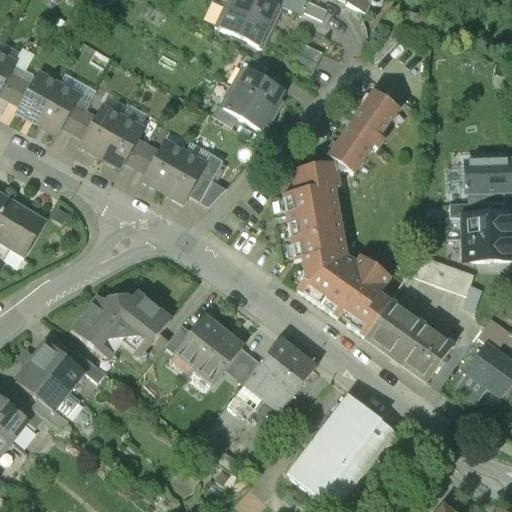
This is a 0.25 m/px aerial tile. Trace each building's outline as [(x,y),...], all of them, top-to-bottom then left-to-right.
[(253,0),(228,0),(223,11),(271,34),(281,13),(258,2),(253,0)] [(258,0),(258,2),(281,13),(297,20),(299,16),(304,5),(293,0),(258,0)] [(325,0),(331,3),(332,0),(350,0),(346,10),(364,18),(372,0),(325,0)] [(304,5),(299,16),(321,26),(326,15),(304,5)] [(223,11),(213,32),(261,54),(271,34),(223,11)] [(384,39),(364,61),(373,69),(405,35),(398,28),(389,37),(382,31),(379,34),(384,39)] [(296,46),(286,67),(311,79),(322,58),(296,46)] [(15,69),(0,61),(0,96),(13,73),(15,69)] [(239,71),(241,72),(260,83),(266,72),(245,61),(239,71)] [(229,92),(275,118),(282,106),(279,104),(283,96),(260,83),(241,72),(229,92)] [(24,79),(13,73),(0,96),(0,103),(8,108),(20,85),(24,79)] [(37,79),(30,91),(18,114),(15,118),(36,130),(58,91),(37,79)] [(20,85),(8,108),(7,108),(18,114),(30,91),(20,85)] [(58,91),(36,130),(57,142),(61,134),(77,105),(79,102),(58,91)] [(229,92),(217,112),(237,123),(260,136),(265,129),(268,131),(275,118),(229,92)] [(304,282),(295,295),(365,344),(390,308),(378,299),(389,283),(359,262),(354,269),(345,262),(333,194),(338,193),(336,178),(347,176),(352,180),(371,152),(376,156),(383,145),(378,142),(397,114),(392,110),(390,98),(378,100),(373,96),(327,162),(332,165),(332,169),(290,177),(294,199),(281,201),(293,267),(300,265),(304,282)] [(88,110),(77,105),(61,134),(71,140),(84,117),(88,110)] [(237,123),(217,112),(216,111),(210,122),(231,134),(237,123)] [(100,112),(94,123),(82,145),(78,151),(99,162),(121,124),(100,112)] [(94,123),(84,117),(71,140),(82,145),(94,123)] [(121,124),(99,162),(120,175),(124,168),(136,146),(142,136),(121,124)] [(136,146),(124,168),(134,174),(147,152),(136,146)] [(163,147),(157,157),(144,180),(141,186),(162,198),(184,159),(163,147)] [(147,152),(134,174),(134,175),(144,180),(157,157),(147,152)] [(203,170),(184,159),(162,198),(183,210),(186,203),(205,171),(203,170)] [(206,215),(224,196),(210,188),(221,168),(209,160),(203,170),(205,171),(186,203),(206,215)] [(468,167),(464,167),(465,191),(464,191),(464,194),(465,194),(465,196),(467,196),(503,195),(510,195),(510,166),(506,166),(506,164),(468,165),(468,167)] [(503,195),(467,196),(467,208),(483,208),(503,207),(503,195)] [(0,251),(23,265),(46,227),(0,199),(0,251)] [(483,208),(467,208),(448,209),(449,222),(461,222),(461,220),(483,220),(483,208)] [(511,241),(511,237),(511,219),(483,220),(461,220),(461,222),(461,243),(511,241)] [(511,264),(511,241),(461,243),(462,262),(472,266),(511,264)] [(417,259),(409,280),(466,301),(473,279),(417,259)] [(97,304),(70,338),(108,367),(122,350),(140,363),(169,326),(135,300),(130,306),(126,303),(106,306),(104,309),(97,304)] [(390,308),(365,344),(426,387),(451,351),(390,308)] [(193,375),(222,337),(203,322),(190,339),(173,360),(193,375)] [(486,349),(495,356),(509,338),(490,324),(476,342),(486,349)] [(164,352),(173,360),(190,339),(180,331),(164,352)] [(242,353),(222,337),(193,375),(212,390),(223,376),(241,354),(242,353)] [(277,347),(260,370),(242,391),(226,412),(245,427),(248,429),(264,408),(278,419),(313,375),(277,347)] [(46,349),(35,362),(33,365),(36,367),(33,371),(67,399),(83,380),(83,379),(69,367),(46,349)] [(511,368),(495,356),(486,349),(466,377),(499,401),(511,382),(511,368)] [(241,354),(223,376),(242,391),(260,370),(241,354)] [(26,355),(21,361),(33,371),(36,367),(33,365),(35,362),(26,355)] [(83,379),(83,380),(96,390),(104,380),(76,358),(69,367),(83,379)] [(30,375),(33,371),(21,361),(16,368),(25,375),(27,372),(30,375)] [(14,388),(37,407),(51,418),(52,417),(63,426),(79,408),(67,399),(33,371),(30,375),(27,372),(25,375),(14,388)] [(12,401),(4,410),(24,426),(26,427),(24,429),(33,436),(42,426),(30,416),(12,401)] [(336,511),(394,438),(346,401),(285,481),(318,506),(325,511),(336,511)] [(0,438),(10,447),(24,429),(26,427),(24,426),(4,410),(0,406),(0,438)] [(30,416),(42,426),(58,438),(66,428),(63,426),(52,417),(51,418),(37,407),(30,416)] [(214,468),(245,427),(226,412),(194,453),(214,468)] [(0,461),(11,448),(10,447),(0,438),(0,461)]
